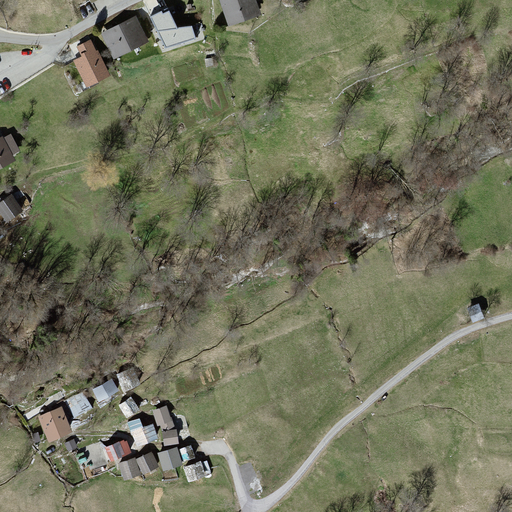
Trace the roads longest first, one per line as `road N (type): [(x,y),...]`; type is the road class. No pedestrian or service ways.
road 1 (residential): [(511,315),(449,338),(342,424),(256,511)]
road 2 (unclassified): [(0,38),(57,42),(136,0)]
